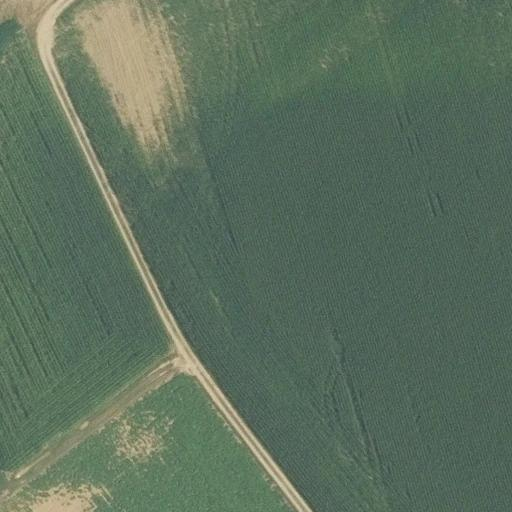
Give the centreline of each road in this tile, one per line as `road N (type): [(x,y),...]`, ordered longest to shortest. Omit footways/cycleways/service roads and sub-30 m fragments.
road 1 (track): [(307,511),(163,320),(123,214),(38,38),(89,0)]
road 2 (track): [(0,502),(190,357)]
